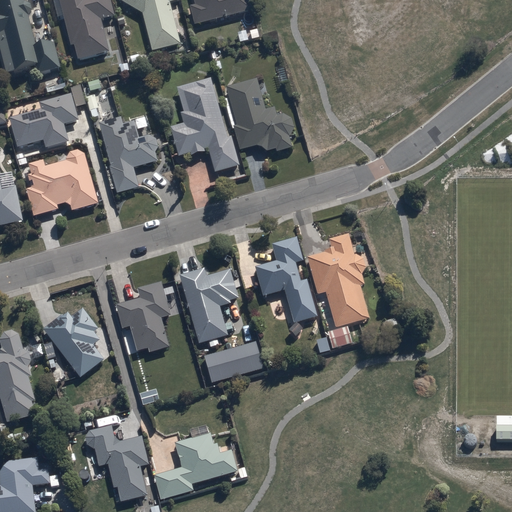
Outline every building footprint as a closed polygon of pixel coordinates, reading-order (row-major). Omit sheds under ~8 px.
[(25,0),(24,0),(4,0),(5,1),(0,3),(0,47),(9,77),(36,68),(39,76),(61,69),(52,41),(38,45),(28,15),(32,13),(28,0),(25,0)] [(59,0),(69,43),(73,42),(77,59),(109,52),(102,19),(115,16),(111,0),(59,0)] [(119,0),(120,2),(143,13),(152,50),(180,43),(170,3),(180,0),(179,0),(119,0)] [(196,25),(250,11),(247,0),(193,0),(195,4),(191,5),(196,25)] [(245,29),(237,31),(239,41),(259,36),(257,29),(246,31),(245,29)] [(155,55),(142,59),(145,68),(158,64),(155,55)] [(226,138),(211,79),(177,88),(184,113),(180,114),(182,124),(170,127),(178,155),(190,152),(191,156),(209,151),(215,171),(238,165),(230,137),(226,138)] [(255,79),(226,87),(231,104),(225,105),(238,149),(255,144),(264,151),(275,148),(276,152),(292,147),(289,135),(290,134),(291,133),(291,132),(292,132),(292,131),(292,130),(293,130),(293,129),(293,128),(293,127),(293,126),(293,125),(293,124),(293,123),(292,123),(292,122),(292,121),(291,121),(291,120),(290,119),(289,118),(288,117),(287,116),(286,116),(285,116),(284,116),(283,115),(282,115),(275,117),(273,111),(264,113),(255,79)] [(87,104),(86,98),(82,85),(69,88),(70,93),(38,103),(40,109),(8,118),(16,147),(43,139),(45,147),(68,140),(63,124),(78,120),(75,108),(87,104)] [(86,98),(87,104),(89,111),(99,108),(95,95),(86,98)] [(121,119),(100,124),(116,192),(139,186),(134,167),(157,162),(155,152),(155,151),(156,150),(156,149),(157,149),(157,148),(157,147),(157,146),(157,145),(157,144),(157,143),(157,142),(156,141),(156,140),(155,140),(155,139),(154,138),(153,137),(152,137),(151,136),(150,136),(149,136),(138,138),(134,120),(122,123),(121,119)] [(34,187),(25,190),(33,217),(57,209),(56,205),(65,202),(65,204),(69,203),(71,211),(99,203),(85,155),(84,155),(84,154),(83,154),(83,153),(82,153),(82,152),(81,152),(80,151),(79,151),(78,151),(77,150),(76,150),(75,150),(74,151),(73,151),(72,151),(71,152),(70,152),(70,153),(69,153),(69,154),(68,154),(68,155),(67,155),(67,156),(67,157),(66,158),(66,159),(66,160),(44,166),(42,160),(29,164),(32,173),(28,174),(30,181),(32,180),(34,187)] [(0,226),(23,222),(16,187),(1,190),(0,184),(0,226)] [(325,253),(307,258),(316,295),(326,293),(335,327),(369,319),(361,287),(364,286),(361,275),(361,274),(362,273),(363,272),(363,271),(363,270),(364,270),(364,269),(364,268),(364,267),(364,266),(364,265),(364,264),(363,263),(363,262),(363,261),(362,260),(361,259),(360,258),(359,257),(358,257),(358,256),(357,256),(356,256),(356,255),(355,255),(354,255),(349,235),(328,240),(331,249),(324,251),(325,253)] [(276,261),(255,268),(263,296),(284,290),(294,324),(316,317),(305,280),(301,281),(296,264),(303,261),(296,237),(271,245),(276,261)] [(203,270),(180,276),(198,343),(227,335),(220,306),(229,303),(228,300),(236,298),(229,270),(205,276),(203,270)] [(136,289),(139,298),(116,305),(123,329),(122,329),(125,339),(132,337),(136,351),(148,347),(150,353),(170,347),(161,318),(172,315),(162,282),(136,289)] [(66,313),(44,329),(80,377),(104,359),(93,345),(99,341),(93,333),(98,329),(82,309),(70,318),(66,313)] [(351,344),(347,327),(328,333),(332,349),(351,344)] [(0,399),(7,424),(35,416),(32,404),(36,403),(29,378),(33,377),(30,368),(34,368),(28,349),(23,350),(17,330),(0,334),(0,346),(2,353),(0,353),(0,399)] [(203,360),(210,385),(262,370),(255,345),(203,360)] [(147,495),(140,466),(148,464),(141,437),(115,443),(111,427),(91,432),(90,433),(89,433),(89,434),(88,434),(88,435),(87,435),(87,436),(86,437),(86,438),(86,439),(86,440),(86,441),(86,442),(86,443),(87,443),(87,444),(88,445),(89,446),(90,447),(91,447),(92,447),(93,447),(93,448),(98,467),(107,464),(113,488),(118,487),(121,501),(147,495)] [(174,444),(181,467),(152,475),(160,500),(194,490),(192,485),(237,472),(240,480),(247,478),(244,466),(236,468),(231,451),(220,455),(217,444),(213,445),(210,433),(174,444)] [(0,486),(0,511),(35,511),(32,487),(50,485),(48,470),(38,471),(37,460),(0,463),(0,472),(2,487),(0,486)]
